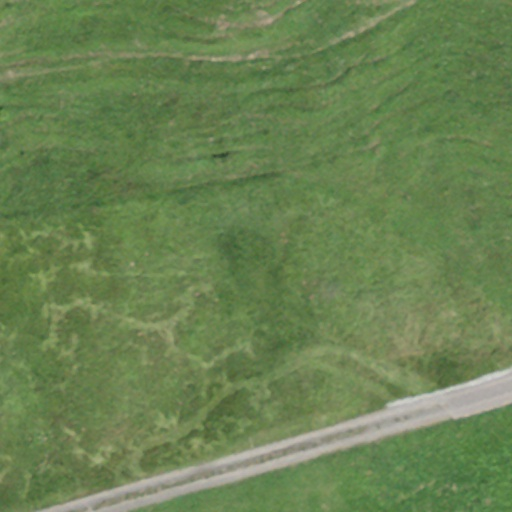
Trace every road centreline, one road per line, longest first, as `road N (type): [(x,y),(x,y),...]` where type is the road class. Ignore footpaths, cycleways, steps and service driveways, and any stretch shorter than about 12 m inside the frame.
road 1 (unclassified): [(71,511),(511,385)]
road 2 (track): [(0,79),(37,64),(269,62),(426,0)]
